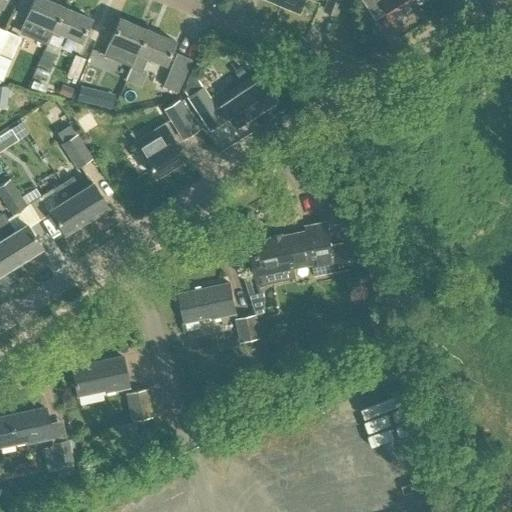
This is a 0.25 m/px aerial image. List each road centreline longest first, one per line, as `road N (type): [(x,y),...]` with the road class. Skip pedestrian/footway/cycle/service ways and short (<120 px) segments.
road 1 (unclassified): [(0,321),(350,92)]
road 2 (residential): [(350,92),(333,64),(180,0)]
road 3 (unclassified): [(350,92),(491,0)]
